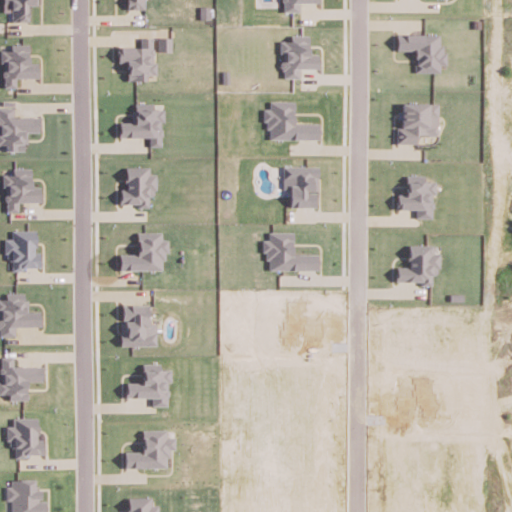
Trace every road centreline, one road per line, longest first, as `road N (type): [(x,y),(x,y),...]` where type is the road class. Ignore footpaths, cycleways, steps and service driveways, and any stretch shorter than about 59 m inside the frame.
road 1 (residential): [(81,0),(90,511)]
road 2 (residential): [(359,0),(363,346)]
road 3 (residential): [(360,511),(363,346)]
